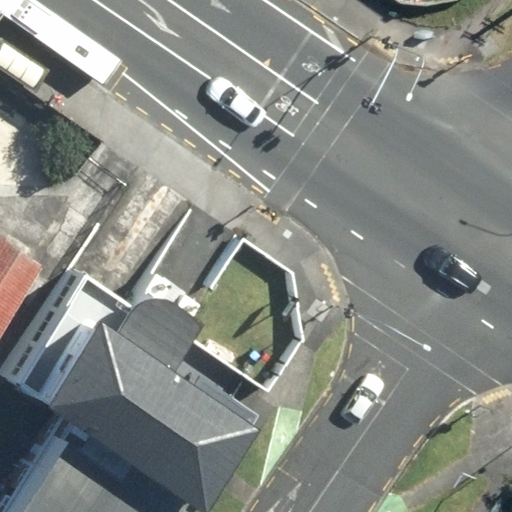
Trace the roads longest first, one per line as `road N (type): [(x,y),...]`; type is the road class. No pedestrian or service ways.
road 1 (primary): [(490,236),(130,0)]
road 2 (residential): [(490,236),(308,511)]
